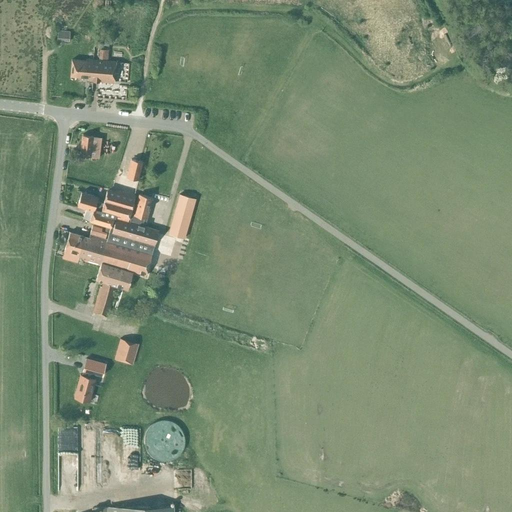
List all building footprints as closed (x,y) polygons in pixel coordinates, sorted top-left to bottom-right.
[(480,20),(465,29),(472,40),(486,30),(480,20)] [(69,31),(58,30),(57,41),(69,42),(69,31)] [(99,49),(99,58),(107,59),(108,50),(99,49)] [(71,59),(70,76),(76,76),(87,77),(87,80),(114,83),(116,61),(86,59),(86,60),(78,60),(71,59)] [(101,137),(93,136),(82,135),(79,156),(99,158),(101,137)] [(138,180),(142,161),(130,158),(126,177),(138,180)] [(135,195),(107,187),(103,203),(96,201),(97,197),(81,192),(77,205),(93,210),(90,220),(110,226),(107,238),(152,251),(153,247),(154,247),(158,230),(145,226),(147,218),(147,219),(153,197),(138,193),(132,215),(131,214),(129,222),(116,218),(116,217),(128,220),(135,195)] [(179,194),(168,233),(184,238),(195,199),(179,194)] [(101,237),(103,231),(100,231),(101,228),(92,225),(88,237),(69,232),(63,251),(67,253),(65,259),(76,262),(77,259),(100,265),(96,279),(103,281),(102,286),(100,286),(92,312),(107,317),(116,285),(127,288),(131,272),(145,276),(152,251),(107,238),(101,237)] [(120,338),(114,359),(132,364),(138,343),(120,338)] [(80,374),(73,397),(89,402),(95,378),(93,378),(94,373),(102,375),(105,363),(85,358),(82,370),(84,370),(83,375),(80,374)] [(81,427),(81,471),(98,471),(98,427),(81,427)] [(175,468),(175,487),(193,487),(193,469),(175,468)]
